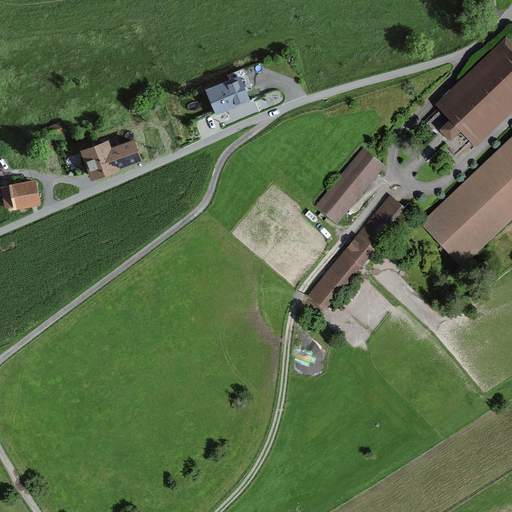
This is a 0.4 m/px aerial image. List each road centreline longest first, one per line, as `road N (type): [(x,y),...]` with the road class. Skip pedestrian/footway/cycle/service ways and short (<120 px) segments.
road 1 (residential): [(0,231),(278,110),(466,54),(511,8)]
road 2 (track): [(466,54),(399,138),(388,189),(299,294),(272,434),(247,478),(214,511)]
road 3 (track): [(0,359),(205,204),(230,151),(278,110)]
